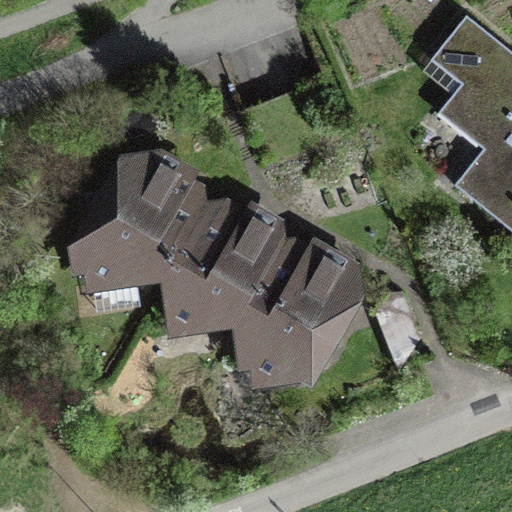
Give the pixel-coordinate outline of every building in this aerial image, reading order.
[(511,52),(466,16),(431,60),(461,84),(438,113),(483,150),(454,185),(503,225),(511,214),(511,52)] [(324,80),(297,90),(318,144),(345,134),(324,80)] [(297,90),(270,101),(291,155),(318,144),(297,90)] [(270,101),(243,111),(264,165),(291,155),(270,101)] [(91,284),(166,274),(198,217),(193,181),(161,162),(123,168),(109,192),(112,210),(105,222),(90,224),(75,249),(78,267),(88,266),(91,284)] [(241,306),(244,308),(276,251),(274,228),(245,211),(198,217),(166,274),(173,328),(202,324),(212,309),(241,306)] [(307,247),(276,251),(244,308),(238,319),(243,362),(254,361),(257,380),(311,372),(306,330),(338,326),(355,296),(351,273),(307,247)]
